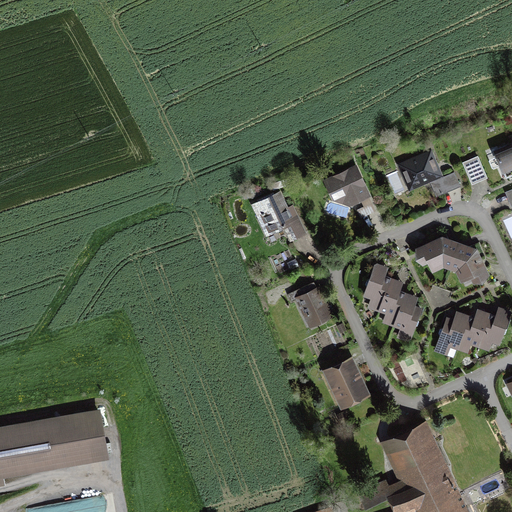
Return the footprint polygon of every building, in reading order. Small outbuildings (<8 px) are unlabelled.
[(511,149),(510,144),(495,150),(506,177),(511,174),(511,149)] [(407,163),(402,165),(411,186),(439,174),(435,165),(437,164),(431,150),(406,161),(407,163)] [(478,157),(464,163),(473,183),(487,177),(478,157)] [(355,162),(322,178),(331,197),(350,201),(359,197),(370,192),(355,162)] [(459,185),(454,173),(437,180),(442,193),(459,185)] [(370,192),(359,197),(362,205),(356,208),(360,216),(377,208),(370,192)] [(287,209),(279,193),(254,205),(268,233),(285,225),(291,239),(304,233),(292,207),(287,209)] [(450,265),(461,237),(440,230),(414,243),(413,253),(421,261),(426,259),(431,268),(442,262),(450,265)] [(461,237),(450,265),(455,267),(460,278),(469,272),(471,280),(480,276),(479,274),(488,269),(476,243),(461,237)] [(380,310),(391,275),(385,273),(387,266),(375,261),(364,294),(371,297),(368,306),(380,310)] [(391,275),(380,310),(386,312),(383,321),(394,325),(406,291),(399,289),(402,279),(391,275)] [(315,284),(293,295),(309,327),(331,316),(315,284)] [(406,291),(394,325),(401,327),(398,336),(411,340),(422,305),(415,303),(418,294),(406,291)] [(489,312),(477,346),(496,352),(511,309),(498,305),(495,314),(489,312)] [(469,314),(457,348),(468,353),(472,344),(477,346),(489,312),(477,307),(474,316),(469,314)] [(457,348),(469,314),(456,309),(453,317),(446,315),(434,351),(447,355),(450,346),(457,348)] [(349,361),(329,370),(344,402),(364,393),(349,361)] [(1,474),(106,455),(98,411),(0,428),(0,482),(2,482),(1,474)] [(389,441),(410,486),(391,495),(384,481),(361,492),(368,507),(390,496),(397,510),(393,511),(398,511),(418,502),(421,509),(416,511),(460,511),(453,495),(458,493),(452,481),(448,484),(421,427),(389,441)]
